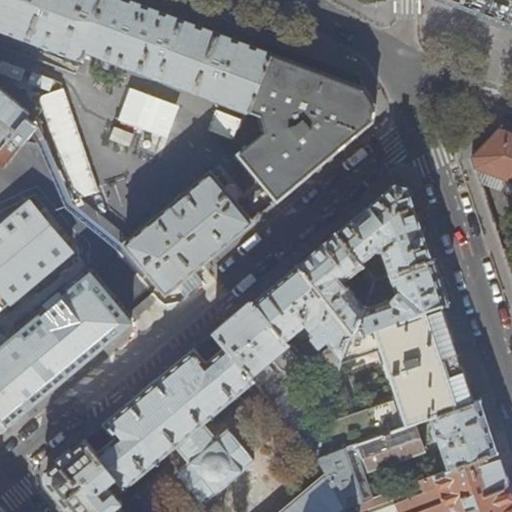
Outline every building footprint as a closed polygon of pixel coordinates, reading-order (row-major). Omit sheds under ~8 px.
[(266,131),(239,153),(278,201),(373,121),(376,107),(357,75),(156,0),(0,0),(0,27),(82,58),(86,48),(263,116),(266,131)] [(511,0),(442,0),(461,7),(511,26),(511,0)] [(61,81),(33,90),(72,197),(98,189),(61,81)] [(180,99),(126,81),(113,115),(155,134),(173,119),(180,99)] [(211,110),(207,132),(231,137),(236,115),(211,110)] [(511,181),(511,132),(500,128),(472,157),(475,168),(511,181)] [(110,129),(109,141),(132,144),(134,132),(110,129)] [(211,171),(125,244),(166,294),(217,251),(253,222),(211,171)] [(0,312),(73,252),(32,201),(31,201),(6,172),(0,177),(0,312)] [(336,231),(362,264),(374,254),(383,265),(387,276),(435,259),(422,220),(415,199),(410,185),(396,181),(365,207),(336,231)] [(362,264),(336,231),(331,235),(318,246),(298,263),(358,336),(366,309),(366,308),(345,282),(358,270),(367,270),(362,264)] [(387,276),(375,280),(374,285),(371,292),(395,286),(398,294),(394,300),(366,309),(358,336),(442,305),(449,303),(441,277),(435,259),(387,276)] [(300,357),(331,393),(338,374),(349,338),(358,336),(298,263),(276,281),(253,300),(300,357)] [(365,275),(374,285),(375,280),(369,272),(365,275)] [(0,418),(7,427),(33,405),(119,334),(132,323),(91,275),(1,351),(0,351),(0,418)] [(300,357),(253,300),(233,317),(214,332),(226,346),(255,380),(318,456),(327,414),(315,416),(311,414),(281,379),(288,374),(285,370),(286,369),(287,369),(289,369),(292,369),(293,368),(295,367),(297,365),(298,363),(298,361),(299,358),(300,357)] [(432,417),(475,402),(465,373),(455,344),(442,305),(358,336),(349,338),(338,374),(331,393),(327,414),(318,456),(416,422),(432,417)] [(255,380),(226,346),(205,364),(194,349),(170,369),(150,386),(139,395),(105,423),(117,438),(98,454),(117,477),(127,488),(177,445),(191,462),(179,471),(205,501),(217,492),(243,470),(255,460),(229,429),(218,439),(204,423),(255,380)] [(450,469),(499,451),(490,425),(482,399),(475,402),(432,417),(435,427),(433,428),(431,430),(435,441),(440,439),(450,469)] [(328,473),(347,506),(373,498),(364,472),(425,451),(416,422),(318,456),(328,473)] [(117,477),(98,454),(85,440),(64,457),(50,470),(48,485),(70,511),(123,511),(119,506),(123,502),(109,485),(117,477)] [(373,498),(347,506),(348,511),(511,511),(511,490),(505,470),(499,451),(450,469),(373,498)] [(339,511),(347,506),(328,473),(281,511),(339,511)]
